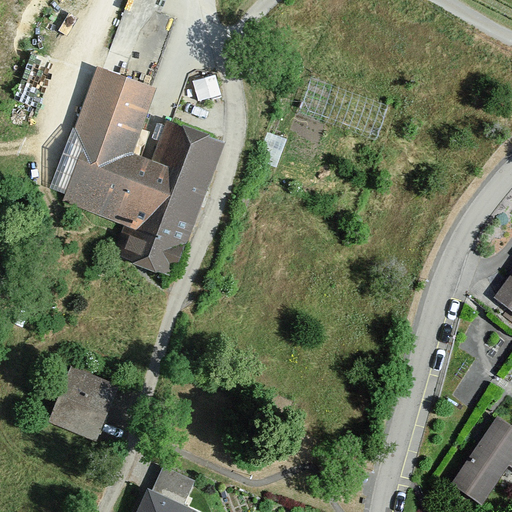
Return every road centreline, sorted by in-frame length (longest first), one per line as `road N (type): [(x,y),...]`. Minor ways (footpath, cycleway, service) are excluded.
road 1 (residential): [(275,0),(255,19),(231,81),(236,156),(177,306),(129,465),(102,511)]
road 2 (residential): [(511,173),(458,247),(383,511)]
